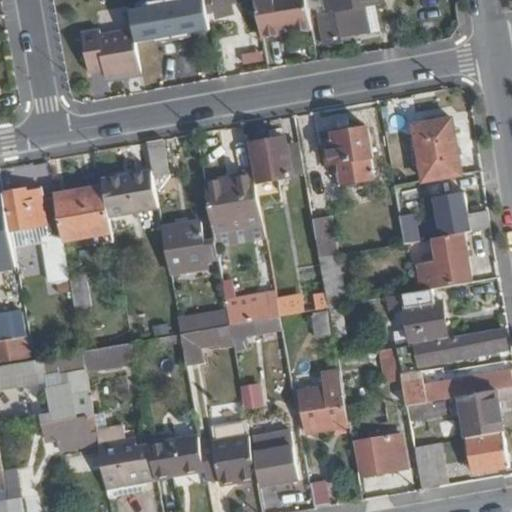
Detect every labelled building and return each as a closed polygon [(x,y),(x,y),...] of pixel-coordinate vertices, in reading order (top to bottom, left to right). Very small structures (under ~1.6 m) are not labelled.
[(211,31),(205,0),(151,0),(151,5),(131,8),(135,31),(137,43),(158,40),(158,44),(193,39),(193,33),(211,31)] [(311,28),(306,0),(255,0),(263,36),(311,28)] [(364,35),(361,9),(377,6),(376,0),(327,0),(329,14),(319,16),(324,46),(352,41),(352,37),(364,35)] [(137,43),(135,31),(101,36),(100,31),(86,34),(93,72),(108,70),(109,78),(143,72),(137,43)] [(464,173),(454,119),(415,127),(425,180),(464,173)] [(375,183),(370,157),(374,157),(368,128),(332,135),(333,145),(326,146),(329,166),(343,164),(347,187),(375,183)] [(168,172),(162,140),(147,143),(152,172),(152,175),(168,172)] [(303,176),(298,146),(286,148),(284,140),(250,146),(257,183),(254,184),(256,194),(278,189),(277,180),(303,176)] [(152,175),(152,172),(102,180),(103,188),(108,217),(158,209),(152,175)] [(254,184),(253,175),(238,177),(240,182),(205,188),(214,241),(216,250),(250,245),(248,231),(262,228),(256,194),(254,184)] [(63,243),(56,202),(42,204),(40,196),(42,195),(41,187),(5,194),(14,236),(40,231),(51,293),(71,290),(63,243)] [(108,217),(103,188),(70,194),(70,200),(56,202),(63,243),(112,234),(108,217)] [(471,232),(468,213),(465,193),(436,198),(442,237),(466,233),(471,232)] [(407,241),(425,238),(421,212),(403,215),(407,241)] [(491,225),(489,213),(474,216),(476,228),(491,225)] [(216,250),(214,241),(205,243),(201,222),(162,229),(170,276),(219,267),(216,250)] [(338,255),(334,226),(313,229),(318,259),(338,255)] [(475,283),(466,233),(442,237),(426,240),(429,263),(412,266),(417,293),(433,290),(475,283)] [(80,305),(94,304),(91,273),(76,274),(80,305)] [(447,338),(440,303),(434,304),(433,290),(417,293),(387,298),(389,313),(405,310),(411,345),(421,343),(447,338)] [(160,327),(158,311),(156,297),(139,300),(141,309),(131,310),(135,332),(160,327)] [(301,313),(299,300),(276,303),(278,317),(301,313)] [(265,320),(262,304),(226,309),(227,313),(229,326),(251,322),(265,320)] [(349,356),(340,307),(327,309),(336,358),(349,356)] [(229,326),(227,313),(202,317),(204,330),(217,328),(229,326)] [(281,329),(278,317),(265,320),(251,322),(254,334),(281,329)] [(220,344),(217,328),(204,330),(180,335),(185,366),(200,364),(198,347),(220,344)] [(425,364),(506,349),(502,329),(447,338),(421,343),(425,364)] [(0,361),(29,357),(26,343),(0,346),(0,361)] [(84,364),(133,356),(131,343),(82,352),(84,364)] [(425,364),(421,343),(411,345),(397,347),(401,369),(416,366),(416,365),(420,364),(420,365),(425,364)] [(431,401),(429,385),(426,373),(423,373),(422,370),(402,374),(407,405),(431,401)] [(494,390),(511,386),(511,382),(510,370),(429,385),(431,401),(448,398),(494,390)] [(346,427),(337,373),(322,375),(324,389),(292,395),(297,422),(306,421),(308,435),(346,427)] [(96,429),(89,388),(72,391),(71,381),(48,385),(56,434),(66,433),(69,445),(79,443),(76,432),(96,429)] [(262,381),(244,385),(249,408),(268,404),(262,381)] [(504,431),(499,404),(511,401),(511,386),(494,390),(496,398),(473,402),(474,405),(458,407),(458,415),(464,414),(468,437),(504,431)] [(451,413),(448,398),(431,401),(407,405),(410,420),(451,413)] [(301,479),(293,432),(254,438),(262,486),(301,479)] [(154,480),(149,449),(138,450),(136,443),(122,444),(120,434),(97,438),(107,491),(154,483),(154,480)] [(510,467),(504,434),(469,440),(475,473),(510,467)] [(408,467),(403,435),(356,443),(362,475),(408,467)] [(199,445),(198,437),(174,442),(180,476),(204,471),(199,445)] [(257,479),(249,437),(199,445),(204,471),(206,481),(217,480),(218,486),(257,479)] [(180,476),(174,442),(148,446),(149,449),(154,480),(180,476)] [(441,488),(436,461),(444,459),(441,442),(414,446),(422,491),(441,488)] [(325,508),(320,482),(307,484),(312,511),(325,508)] [(23,511),(21,500),(8,503),(9,511),(23,511)] [(0,511),(9,511),(8,503),(0,504),(0,511)]
